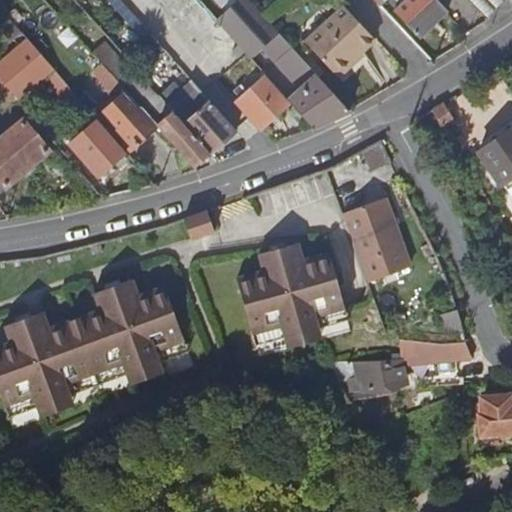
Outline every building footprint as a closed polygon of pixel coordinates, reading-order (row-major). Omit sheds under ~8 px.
[(314,126),(351,110),(265,14),(252,0),(202,0),(253,58),(272,42),(309,83),(290,99),(292,101),(314,126)] [(377,0),(387,10),(396,0),(377,0)] [(403,0),(409,6),(400,16),(425,42),(452,14),(439,0),(403,0)] [(468,0),(489,21),(498,13),(485,0),(468,0)] [(489,0),(500,11),(510,2),(507,0),(489,0)] [(379,43),(344,6),(306,41),(340,79),(379,43)] [(0,53),(0,73),(20,97),(46,75),(55,68),(24,32),(0,53)] [(178,62),(162,45),(154,52),(162,60),(159,64),(166,72),(178,62)] [(288,94),(297,86),(264,50),(255,58),(288,94)] [(134,77),(121,54),(96,68),(109,91),(134,77)] [(499,63),(491,68),(500,83),(508,77),(499,63)] [(67,82),(64,79),(55,68),(46,75),(58,90),(67,82)] [(20,97),(0,73),(0,97),(8,107),(20,97)] [(290,99),(269,75),(240,101),(263,127),(292,101),(290,99)] [(138,86),(152,101),(159,94),(146,79),(138,86)] [(161,125),(196,165),(238,130),(195,82),(175,101),(169,94),(163,99),(171,108),(175,113),(161,125)] [(159,94),(152,101),(149,103),(161,116),(171,108),(163,99),(159,94)] [(161,125),(146,109),(140,113),(126,97),(109,112),(122,127),(118,131),(134,149),(161,125)] [(445,97),(435,103),(448,125),(458,118),(445,97)] [(435,103),(419,113),(435,140),(451,131),(448,125),(435,103)] [(128,152),(100,119),(74,143),(102,176),(128,152)] [(50,151),(24,121),(3,138),(30,168),(50,151)] [(511,126),(481,147),(502,180),(505,179),(511,189),(511,126)] [(30,168),(3,138),(0,134),(0,177),(8,187),(30,168)] [(85,200),(105,196),(80,168),(69,178),(85,200)] [(0,193),(8,187),(0,177),(0,193)] [(344,212),(367,270),(368,269),(372,278),(409,263),(406,255),(408,254),(396,222),(396,219),(386,195),(344,212)] [(206,211),(183,218),(191,241),(215,233),(206,211)] [(240,272),(255,327),(285,318),(289,330),(289,332),(321,323),(321,322),(317,310),(348,301),(346,296),(333,246),(306,253),(302,240),(291,243),(290,240),(262,247),(267,264),(240,272)] [(100,241),(90,244),(93,255),(103,252),(100,241)] [(14,336),(0,340),(0,379),(7,399),(37,388),(40,398),(41,400),(72,389),(72,387),(68,377),(126,356),(130,366),(130,367),(162,356),(161,354),(157,344),(187,333),(167,279),(141,289),(135,273),(108,283),(109,286),(99,290),(103,303),(52,322),(47,309),(36,313),(35,309),(8,319),(14,336)] [(348,301),(317,310),(321,322),(351,313),(348,301)] [(461,329),(456,309),(440,313),(446,333),(461,329)] [(285,318),(255,327),(258,339),(289,330),(285,318)] [(321,323),(289,332),(291,340),(323,332),(321,323)] [(187,333),(157,344),(161,354),(191,345),(187,333)] [(465,351),(460,344),(432,346),(434,362),(472,359),(468,353),(465,351)] [(400,354),(364,354),(369,384),(411,374),(407,354),(400,354)] [(350,355),(348,355),(334,355),(342,374),(357,374),(350,355)] [(126,356),(68,377),(72,387),(130,366),(126,356)] [(130,367),(133,375),(165,364),(162,356),(130,367)] [(37,388),(7,399),(11,409),(40,398),(37,388)] [(41,400),(44,408),(75,396),(72,389),(41,400)] [(481,400),(486,430),(506,427),(510,433),(511,432),(511,390),(488,394),(488,399),(481,400)]
